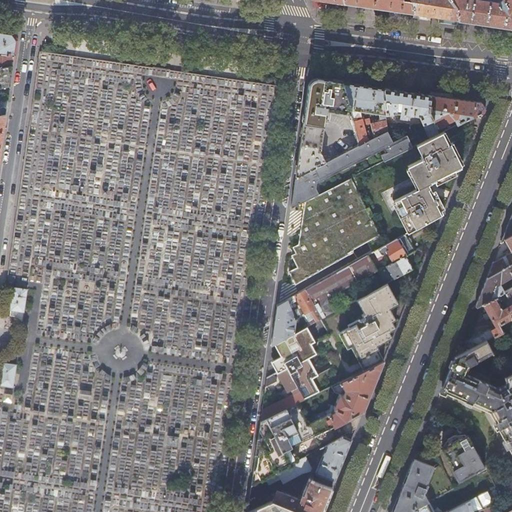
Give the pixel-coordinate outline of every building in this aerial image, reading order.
[(312,0),(311,6),(317,7),(324,8),(325,2),(333,3),(344,5),(342,0),(312,0)] [(358,7),(372,9),(376,17),(381,18),(389,19),(390,12),(396,12),(413,15),(410,3),(408,0),(342,0),(344,5),(358,7)] [(408,0),(410,3),(413,15),(425,17),(440,19),(458,22),(455,9),(448,0),(408,0)] [(497,3),(474,0),(448,0),(455,9),(458,22),(483,25),(510,29),(511,28),(511,0),(500,0),(500,1),(497,3)] [(0,68),(12,66),(15,41),(13,38),(11,35),(11,31),(10,30),(0,28),(0,68)] [(0,68),(0,88),(9,86),(11,72),(12,66),(0,68)] [(277,113),(281,87),(185,71),(184,78),(176,77),(175,79),(196,83),(195,87),(220,91),(219,97),(259,103),(258,110),(277,113)] [(300,142),(294,179),(326,163),(320,152),(324,121),(329,122),(331,111),(349,114),(348,110),(341,82),(330,81),(320,79),(309,78),(306,99),(300,142)] [(351,84),(341,82),(348,110),(385,115),(384,88),(373,87),(364,86),(351,84)] [(399,91),(384,88),(385,115),(387,115),(386,114),(396,113),(400,114),(399,119),(407,121),(408,117),(405,117),(405,114),(417,116),(427,139),(438,134),(435,128),(427,110),(430,95),(414,93),(399,91)] [(452,120),(455,125),(483,111),(483,109),(482,106),(480,103),(468,101),(455,99),(442,97),(430,95),(427,110),(435,128),(452,120)] [(351,122),(358,147),(367,143),(360,120),(351,122)] [(372,137),(387,131),(386,121),(369,124),(372,137)] [(450,144),(444,131),(440,133),(446,146),(448,145),(450,144)] [(290,209),(293,207),(303,202),(318,195),(315,189),(316,181),(392,142),(387,132),(367,143),(358,147),(343,155),(326,163),(294,179),(294,184),(290,209)] [(438,134),(427,139),(420,143),(415,146),(421,158),(420,159),(420,160),(406,167),(407,169),(417,188),(414,190),(393,201),(395,203),(409,232),(441,215),(441,214),(440,210),(430,192),(427,184),(433,181),(454,171),(460,168),(459,165),(448,145),(446,146),(440,133),(438,134)] [(411,148),(409,143),(406,136),(402,137),(403,139),(385,149),(387,152),(380,156),(383,162),(411,148)] [(417,138),(409,143),(411,148),(415,146),(420,143),(417,138)] [(459,165),(461,164),(462,163),(452,143),(450,144),(448,145),(459,165)] [(404,170),(414,190),(417,188),(407,169),(404,170)] [(456,174),(454,171),(433,181),(435,184),(456,174)] [(350,178),(343,182),(329,189),(318,195),(303,202),(298,245),(293,248),(296,254),(292,256),(298,268),(290,272),(297,285),(354,253),(355,250),(369,242),(374,252),(384,246),(370,219),(366,209),(350,178)] [(329,189),(343,182),(341,178),(328,185),(329,189)] [(434,190),(430,192),(440,210),(443,208),(434,190)] [(392,205),(406,234),(409,232),(395,203),(392,205)] [(500,242),(504,240),(511,235),(511,212),(509,220),(500,242)] [(374,252),(366,256),(369,262),(379,257),(385,254),(391,264),(405,257),(413,252),(404,235),(384,246),(374,252)] [(507,250),(503,253),(505,256),(492,263),(485,279),(499,271),(510,265),(511,263),(511,235),(504,240),(511,253),(509,254),(507,250)] [(385,267),(391,264),(385,254),(379,257),(381,260),(385,267)] [(340,271),(305,290),(315,309),(319,307),(317,303),(326,299),(368,276),(364,269),(371,265),(369,262),(366,256),(340,271)] [(392,281),(412,270),(405,257),(391,264),(385,267),(376,272),(379,278),(388,273),(392,281)] [(381,260),(371,265),(375,273),(376,272),(385,267),(381,260)] [(474,308),(475,307),(487,301),(500,294),(504,292),(499,283),(511,276),(511,263),(510,265),(499,271),(485,279),(482,286),(474,308)] [(13,288),(9,310),(23,312),(27,289),(25,289),(26,285),(16,284),(15,287),(13,287),(14,276),(7,275),(5,287),(13,288)] [(398,305),(386,284),(382,286),(394,308),(398,305)] [(366,369),(378,363),(372,352),(376,351),(377,350),(375,347),(390,339),(387,333),(394,330),(390,324),(385,312),(388,310),(394,308),(382,286),(359,298),(364,306),(359,308),(363,315),(360,316),(362,319),(359,321),(358,320),(346,326),(347,329),(341,332),(349,348),(356,361),(361,359),(366,369)] [(276,306),(270,346),(274,344),(305,327),(325,317),(319,307),(315,309),(305,290),(280,304),(276,306)] [(469,339),(473,347),(485,341),(495,335),(503,331),(499,324),(511,316),(511,305),(509,299),(507,301),(508,304),(506,305),(500,294),(487,301),(475,307),(477,311),(484,307),(494,326),(489,328),(482,332),(481,331),(477,334),(469,339)] [(364,306),(359,298),(355,301),(359,308),(364,306)] [(319,307),(325,317),(333,312),(326,299),(317,303),(319,307)] [(20,324),(21,325),(23,312),(9,310),(8,315),(11,316),(14,317),(16,319),(17,320),(18,321),(19,322),(20,323),(20,324)] [(394,321),(388,310),(385,312),(390,324),(394,321)] [(286,369),(304,400),(311,397),(317,393),(310,380),(316,377),(307,359),(314,355),(310,345),(313,343),(305,327),(274,344),(280,358),(270,363),(276,374),(286,369)] [(349,348),(341,332),(337,334),(346,350),(349,348)] [(495,335),(485,341),(489,348),(499,342),(495,335)] [(448,372),(442,388),(442,389),(442,390),(443,390),(443,391),(489,413),(511,456),(511,374),(504,379),(504,385),(498,389),(476,378),(478,373),(468,369),(469,365),(492,353),(489,348),(485,341),(473,347),(468,350),(454,358),(449,370),(448,372)] [(459,346),(454,358),(468,350),(459,346)] [(378,363),(382,361),(376,351),(372,352),(378,363)] [(3,356),(2,361),(7,362),(7,360),(13,360),(14,354),(11,355),(8,356),(5,357),(3,356)] [(361,371),(366,369),(361,359),(356,361),(361,371)] [(1,369),(0,375),(0,385),(12,387),(16,364),(7,362),(2,361),(1,369)] [(254,457),(250,487),(264,479),(276,472),(283,468),(304,456),(327,444),(341,436),(355,428),(364,406),(382,361),(378,363),(366,369),(361,371),(331,386),(334,392),(338,394),(333,408),(334,409),(333,411),(310,423),(299,402),(259,422),(256,447),(254,457)] [(261,409),(259,422),(299,402),(304,400),(286,369),(276,374),(286,392),(290,390),(292,394),(263,409),(261,409)] [(265,379),(264,387),(276,381),(273,375),(265,379)] [(458,482),(485,467),(467,435),(460,439),(459,438),(458,439),(456,436),(455,435),(447,439),(447,441),(449,444),(448,444),(449,445),(441,449),(458,482)] [(327,444),(315,473),(334,481),(342,461),(351,440),(341,436),(327,444)] [(283,468),(276,472),(279,479),(282,484),(301,474),(310,472),(311,469),(304,456),(283,468)] [(409,511),(433,500),(440,496),(451,490),(439,466),(434,469),(434,466),(414,458),(408,474),(401,491),(392,511),(409,511)] [(279,479),(276,472),(264,479),(268,485),(279,479)] [(275,494),(272,502),(298,511),(321,511),(323,508),(325,503),(331,488),(312,480),(308,479),(300,500),(276,491),(275,494)] [(263,498),(266,504),(272,501),(272,502),(275,494),(263,498)] [(246,511),(248,511),(266,504),(263,498),(262,496),(248,503),(246,511)] [(478,511),(484,509),(478,496),(470,500),(473,511),(478,511)] [(438,509),(433,500),(409,511),(433,511),(434,511),(438,509)] [(461,504),(446,511),(473,511),(470,500),(461,504)] [(266,504),(248,511),(298,511),(272,502),(272,501),(266,504)]
